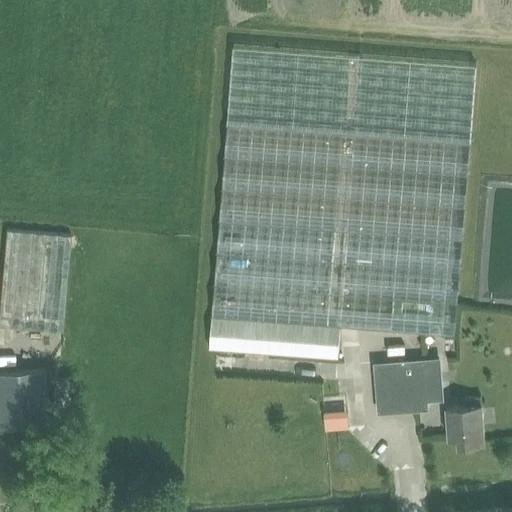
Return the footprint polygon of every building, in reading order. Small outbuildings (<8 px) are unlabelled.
[(234,45),(228,122),(471,141),(477,64),(234,45)] [(471,141),(228,122),(212,316),(341,326),(455,335),(471,141)] [(0,305),(0,325),(63,331),(71,234),(6,229),(0,305)] [(341,326),(212,316),(210,347),(338,357),(341,326)] [(375,365),(378,411),(424,408),(421,362),(375,365)] [(0,368),(0,424),(52,422),(50,367),(0,368)] [(447,407),(448,437),(459,436),(459,445),(483,443),(481,396),(465,397),(466,406),(447,407)]
